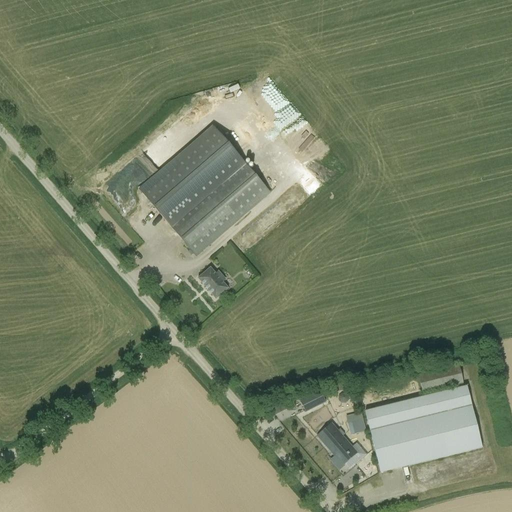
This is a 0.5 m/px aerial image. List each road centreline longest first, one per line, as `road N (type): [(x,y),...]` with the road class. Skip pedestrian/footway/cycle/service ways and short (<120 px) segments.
road 1 (unclassified): [(174,331),(0,133)]
road 2 (unclassified): [(328,511),(174,331)]
road 3 (unclassified): [(0,465),(174,331)]
